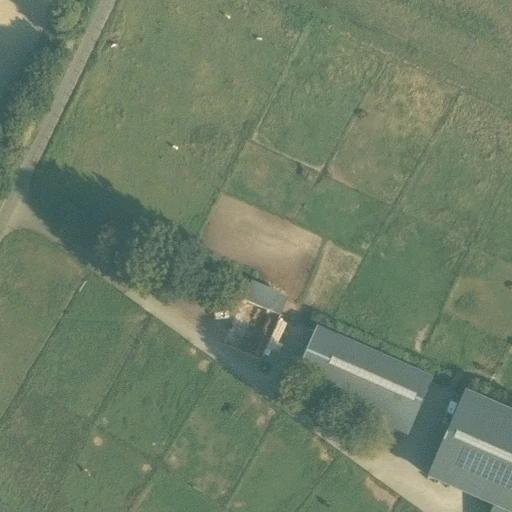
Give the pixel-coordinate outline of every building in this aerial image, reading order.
[(250,280),(242,299),(281,317),(289,298),(250,280)] [(296,379),(318,388),(338,343),(316,333),(296,379)] [(428,382),(338,343),(318,388),(382,416),(408,427),(428,382)] [(511,511),(511,419),(464,398),(429,478),(495,506),(492,511),(511,511)] [(404,437),(408,427),(382,416),(378,426),(404,437)]
